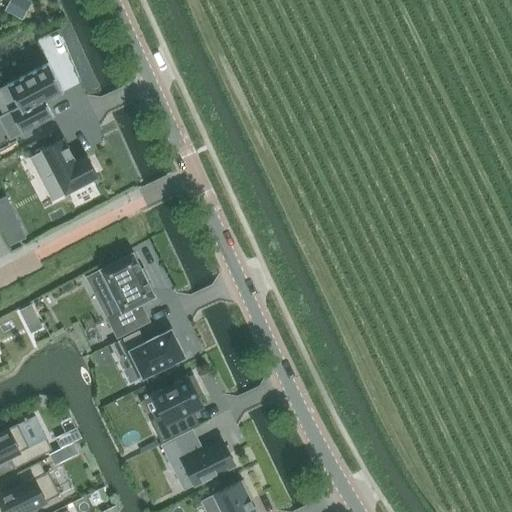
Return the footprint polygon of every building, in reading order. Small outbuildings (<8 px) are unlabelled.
[(22,0),(15,0),(10,10),(23,17),(30,4),(22,0)] [(19,106),(0,115),(0,122),(9,140),(54,117),(46,101),(63,92),(48,63),(7,85),(19,106)] [(63,138),(42,149),(54,172),(47,176),(58,197),(98,177),(87,155),(75,161),(72,155),(73,155),(73,153),(71,154),(68,147),(69,147),(68,145),(67,146),(63,138)] [(21,228),(6,197),(0,199),(0,222),(6,235),(21,228)] [(102,268),(100,269),(101,270),(101,271),(102,271),(122,310),(107,318),(117,337),(149,321),(140,303),(153,297),(155,296),(154,294),(147,280),(141,269),(134,254),(133,252),(131,253),(131,254),(102,268)] [(20,310),(23,318),(35,312),(31,305),(20,310)] [(139,332),(112,345),(118,358),(131,352),(143,377),(183,357),(183,358),(185,357),(184,355),(180,348),(181,348),(176,338),(175,338),(172,331),(171,329),(169,330),(158,336),(148,341),(144,343),(139,332)] [(162,415),(151,421),(162,443),(199,425),(192,410),(202,405),(198,396),(203,393),(193,375),(152,395),(162,415)] [(0,461),(9,457),(15,468),(51,450),(46,438),(29,446),(18,424),(0,432),(0,461)] [(193,428),(161,444),(172,467),(184,462),(195,485),(235,466),(222,441),(204,450),(193,428)] [(70,443),(65,433),(56,438),(61,448),(70,443)] [(57,450),(49,454),(55,465),(62,461),(57,450)] [(22,484),(0,494),(0,500),(5,510),(5,511),(34,511),(37,511),(35,507),(60,494),(48,471),(45,473),(39,462),(17,473),(22,484)] [(241,480),(213,494),(220,508),(221,509),(222,511),(256,511),(248,494),(242,481),(241,480)]
